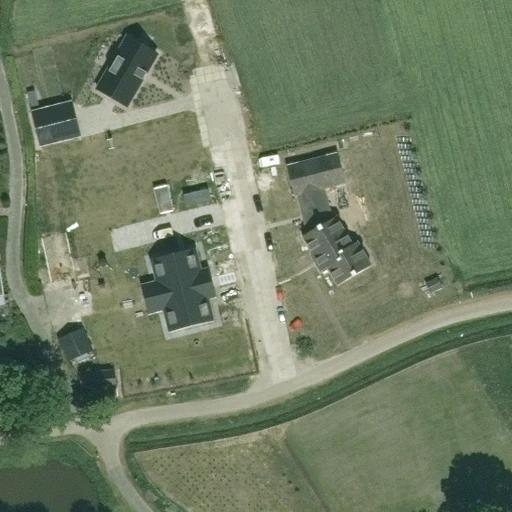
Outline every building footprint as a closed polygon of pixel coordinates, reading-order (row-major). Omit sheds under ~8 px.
[(157,55),(127,38),(97,90),(127,107),(157,55)] [(72,104),(33,114),(41,146),(80,136),(72,104)] [(336,154),(289,166),(296,196),(306,194),(307,199),(301,201),(309,233),(321,227),(331,220),(323,189),(344,184),(336,154)] [(166,187),(154,189),(160,213),(172,210),(166,187)] [(309,233),(303,237),(313,255),(311,256),(321,272),(327,269),(338,286),(371,266),(357,242),(353,245),(336,217),(331,220),(321,227),(309,233)] [(195,250),(152,261),(152,262),(158,283),(164,310),(170,331),(169,331),(170,332),(213,321),(212,320),(207,299),(212,297),(205,271),(200,272),(195,251),(195,250)] [(111,270),(115,280),(110,282),(107,274),(87,280),(93,299),(135,285),(129,264),(111,270)] [(93,399),(117,397),(115,371),(81,374),(82,391),(92,390),(93,399)]
